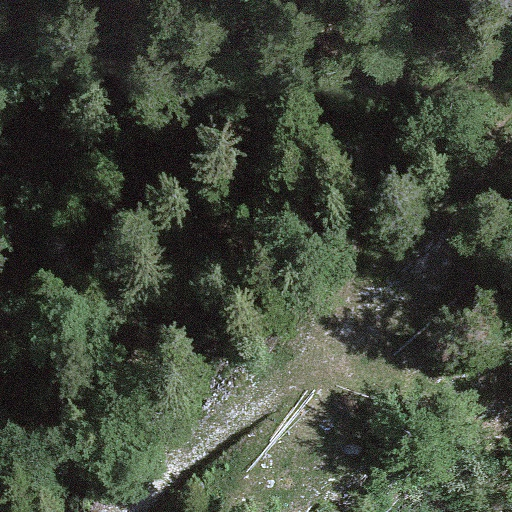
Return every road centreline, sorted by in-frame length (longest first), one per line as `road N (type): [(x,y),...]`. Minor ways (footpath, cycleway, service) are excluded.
road 1 (track): [(511,373),(441,408),(387,415),(355,402),(330,355),(348,231),(409,0)]
road 2 (track): [(120,511),(158,474),(330,355)]
